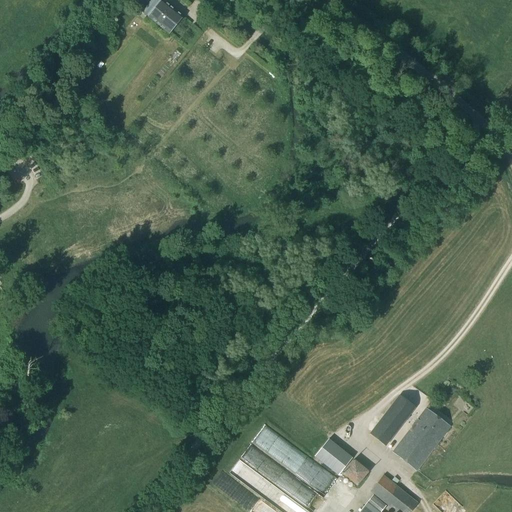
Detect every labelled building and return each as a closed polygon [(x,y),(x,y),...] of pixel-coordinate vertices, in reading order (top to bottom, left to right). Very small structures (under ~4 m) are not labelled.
[(153,0),(142,13),(148,18),(162,1),(161,0),(153,0)] [(259,0),(258,0),(253,7),(258,11),(264,3),(259,0)] [(169,35),(182,17),(162,1),(148,18),(169,35)] [(385,447),(415,409),(399,397),(369,435),(385,447)] [(416,473),(437,446),(451,428),(426,409),(392,453),(416,473)] [(327,439),(314,456),(339,474),(352,456),(327,439)] [(356,487),(368,473),(354,461),(342,475),(356,487)] [(393,511),(411,511),(417,505),(382,477),(370,493),(393,511)] [(381,511),(385,507),(372,497),(360,511),(381,511)]
